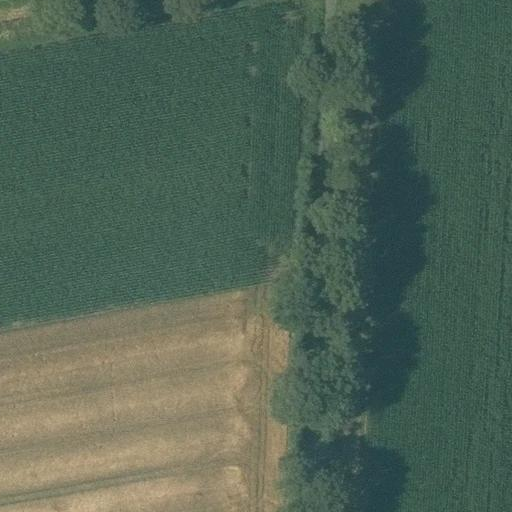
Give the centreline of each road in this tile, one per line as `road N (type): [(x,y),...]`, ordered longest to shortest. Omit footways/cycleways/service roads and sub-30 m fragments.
road 1 (unclassified): [(325,0),(304,511)]
road 2 (track): [(306,465),(511,405)]
